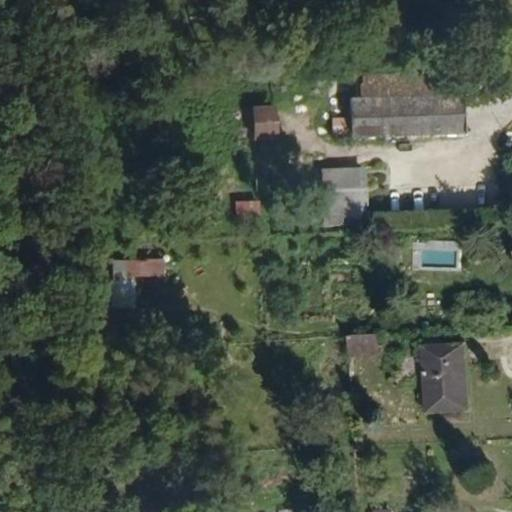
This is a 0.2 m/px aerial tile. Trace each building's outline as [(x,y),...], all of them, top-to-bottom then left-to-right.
[(244,106),(246,141),(271,140),(270,105),(244,106)] [(480,152),(478,111),(362,116),(365,153),(480,152)] [(344,194),(345,199),(386,197),(386,191),(344,194)] [(386,197),(345,199),(350,246),(388,245),(386,197)] [(252,202),(231,201),(231,219),(251,219),(252,202)] [(101,279),(134,278),(134,280),(158,279),(158,258),(101,259),(101,279)] [(96,308),(131,310),(133,280),(98,278),(96,308)] [(346,336),(347,358),(378,357),(377,335),(346,336)] [(411,425),(451,421),(448,358),(408,361),(411,425)]
